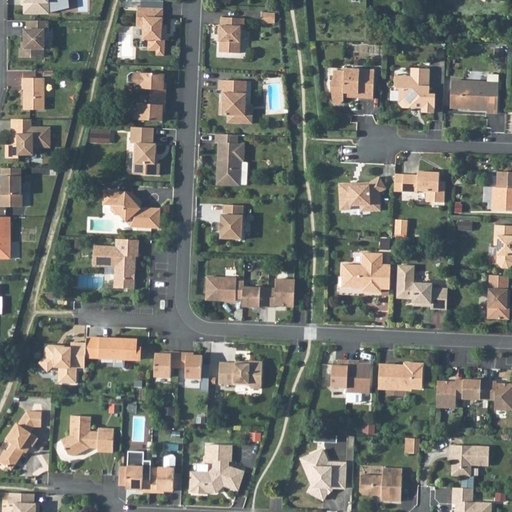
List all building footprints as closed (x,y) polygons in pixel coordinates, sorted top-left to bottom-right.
[(26,0),(27,1),(29,1),(29,5),(29,14),(53,14),(52,0),(26,0)] [(165,13),(140,12),(139,31),(145,31),(145,44),(151,44),(150,55),(158,55),(158,60),(167,60),(167,50),(164,50),(164,39),(169,39),(169,30),(165,29),(165,13)] [(263,15),(263,25),(277,25),(277,16),(263,15)] [(246,21),(223,20),(222,28),(221,28),(220,37),(222,37),(221,55),(242,56),(243,29),(246,30),(246,21)] [(55,22),(34,22),(34,31),(32,31),(32,43),(32,49),(28,49),(27,49),(27,59),(60,58),(60,31),(55,31),(55,22)] [(346,74),(336,74),(335,83),(333,85),(335,104),(337,106),(343,107),(346,104),(346,100),(346,96),(351,97),(351,99),(360,99),(360,101),(375,102),(377,73),(346,72),(346,74)] [(431,74),(414,73),(414,80),(398,79),(398,88),(402,93),(402,105),(406,109),(415,110),(418,107),(418,106),(422,106),(422,110),(425,110),(425,115),(436,115),(437,98),(432,97),(432,90),(431,90),(431,74)] [(166,94),(167,78),(134,77),(131,80),(130,87),(144,88),(144,93),(153,94),(153,101),(168,102),(168,94),(166,94)] [(47,79),(25,79),(25,90),(26,90),(26,111),(47,111),(47,79)] [(249,84),(221,83),(221,92),(224,93),(224,96),(226,96),(226,105),(222,105),(221,118),(230,118),(229,125),(242,126),(243,118),(248,119),(248,107),(249,84)] [(489,115),(500,115),(500,92),(491,91),(491,85),(453,84),(452,107),(460,108),(460,110),(472,111),(472,112),(489,113),(489,115)] [(167,110),(168,102),(153,101),(153,109),(143,108),(142,124),(165,125),(165,110),(167,110)] [(248,107),(248,119),(243,118),(242,126),(255,126),(255,108),(248,107)] [(34,120),(15,121),(15,136),(18,136),(18,146),(9,146),(9,159),(22,159),(22,156),(32,156),(36,152),(36,148),(53,148),(53,128),(34,129),(34,120)] [(92,128),(92,142),(112,143),(112,128),(92,128)] [(157,132),(134,131),(133,147),(137,147),(136,178),(162,179),(162,168),(158,168),(159,148),(156,148),(157,132)] [(239,146),(240,137),(219,136),(218,145),(221,146),(221,162),(224,163),(224,170),(222,172),(222,187),(242,187),(243,163),(246,161),(247,146),(239,146)] [(24,169),(4,169),(4,186),(4,195),(3,196),(2,208),(25,208),(25,195),(24,196),(24,169)] [(511,173),(499,173),(498,189),(511,189),(511,173)] [(442,174),(421,174),(421,177),(406,176),(405,194),(420,194),(420,193),(429,193),(429,204),(447,204),(448,186),(442,185),(442,183),(442,174)] [(351,187),(340,187),(341,213),(351,213),(353,211),(353,209),(362,209),(372,208),(372,212),(382,211),(381,196),(387,192),(381,180),(371,186),(358,186),(358,189),(352,189),(351,187)] [(493,210),(493,189),(485,188),(484,203),(489,203),(489,210),(493,210)] [(511,189),(498,189),(493,189),(493,210),(493,212),(511,212),(511,189)] [(135,196),(106,194),(106,208),(114,209),(114,214),(118,218),(123,219),(129,226),(135,220),(140,225),(140,231),(163,232),(163,212),(144,211),(143,211),(138,205),(141,202),(135,196)] [(246,208),(226,207),(226,217),(224,217),(224,225),(223,225),(222,232),(224,233),(223,241),(245,242),(246,208)] [(13,218),(0,218),(0,260),(14,260),(13,218)] [(135,220),(129,226),(134,231),(140,231),(140,225),(135,220)] [(406,221),(397,220),(397,235),(405,236),(406,221)] [(511,227),(496,227),(495,247),(499,247),(498,264),(503,269),(510,270),(511,267),(511,227)] [(142,242),(119,242),(119,249),(97,248),(96,269),(118,270),(117,290),(138,291),(138,282),(135,282),(136,276),(138,276),(139,259),(141,259),(142,242)] [(391,291),(392,267),(384,266),(384,256),(364,255),(363,267),(344,267),(344,279),(351,279),(351,290),(369,290),(369,294),(383,294),(383,291),(391,291)] [(511,291),(510,291),(511,277),(491,276),(489,320),(511,321),(511,313),(509,311),(509,306),(511,306),(511,298),(511,291)] [(240,281),(210,280),(209,303),(227,303),(227,301),(230,301),(230,303),(238,304),(238,301),(246,301),(246,309),(263,310),(263,309),(278,309),(278,307),(297,308),(298,282),(279,281),(279,291),(247,290),(247,284),(239,284),(240,281)] [(450,312),(451,290),(435,290),(436,285),(413,284),(408,281),(400,293),(409,299),(416,299),(416,305),(425,305),(425,308),(434,309),(434,311),(450,312)] [(129,343),(89,342),(89,346),(88,360),(143,362),(143,351),(129,351),(129,343)] [(88,360),(89,346),(74,346),(74,349),(66,349),(66,351),(60,351),(58,349),(48,348),(48,361),(44,365),(44,368),(49,374),(52,374),(56,370),(62,370),(61,386),(79,387),(80,371),(88,371),(88,360)] [(174,358),(158,357),(157,379),(173,380),(174,370),(181,370),(182,356),(174,355),(174,358)] [(190,356),(182,356),(181,370),(189,371),(188,381),(204,381),(205,359),(190,358),(190,356)] [(349,390),(350,364),(343,364),(343,367),(339,367),(334,367),(334,389),(349,390)] [(361,365),(350,364),(349,390),(349,394),(349,403),(361,403),(363,401),(363,395),(372,395),(373,365),(361,365)] [(401,367),(382,366),(381,390),(413,392),(415,390),(424,390),(426,365),(407,364),(406,369),(402,369),(401,367)] [(238,369),(222,368),(221,390),(251,391),(254,394),(261,394),(264,392),(265,367),(252,366),(252,369),(247,369),(247,367),(238,367),(238,369)] [(458,383),(439,383),(439,409),(458,409),(458,399),(497,401),(497,411),(511,411),(511,384),(498,385),(498,382),(483,381),(466,380),(466,381),(458,381),(458,383)] [(9,451),(2,462),(15,472),(33,446),(37,448),(42,440),(34,435),(38,428),(45,429),(46,414),(31,413),(22,426),(20,425),(10,441),(16,445),(11,452),(9,451)] [(94,419),(75,418),(74,438),(64,443),(72,456),(78,458),(85,455),(85,452),(88,450),(89,452),(94,450),(101,450),(101,454),(117,454),(118,431),(102,430),(102,434),(94,434),(94,419)] [(423,439),(413,439),(412,454),(422,455),(423,439)] [(456,455),(456,476),(475,476),(475,465),(492,466),(493,447),(453,445),(453,455),(456,455)] [(236,447),(210,446),(209,456),(217,456),(217,462),(216,470),(212,474),(194,473),(193,493),(196,494),(196,495),(210,496),(210,494),(219,494),(220,494),(220,490),(222,485),(224,487),(239,492),(246,473),(233,468),(233,463),(235,463),(236,447)] [(348,489),(349,464),(335,463),(331,450),(320,454),(322,461),(319,462),(321,467),(318,484),(317,484),(312,491),(327,501),(332,493),(331,492),(333,488),(348,489)] [(132,453),(130,490),(146,491),(146,493),(154,494),(154,479),(155,469),(155,463),(148,463),(148,458),(144,453),(132,453)] [(322,461),(320,454),(308,458),(318,484),(321,467),(319,462),(322,461)] [(168,470),(155,469),(154,479),(154,494),(162,494),(162,492),(177,493),(177,490),(178,475),(179,459),(177,457),(171,457),(169,459),(168,470)] [(406,469),(386,468),(386,476),(364,476),(363,492),(366,495),(378,496),(382,491),(385,491),(385,501),(405,502),(406,469)] [(185,475),(178,475),(177,490),(185,490),(185,475)] [(477,488),(457,487),(456,501),(459,501),(463,502),(462,511),(495,511),(496,503),(476,502),(477,488)] [(38,496),(13,495),(13,507),(17,507),(17,511),(42,511),(43,506),(38,506),(38,496)]
